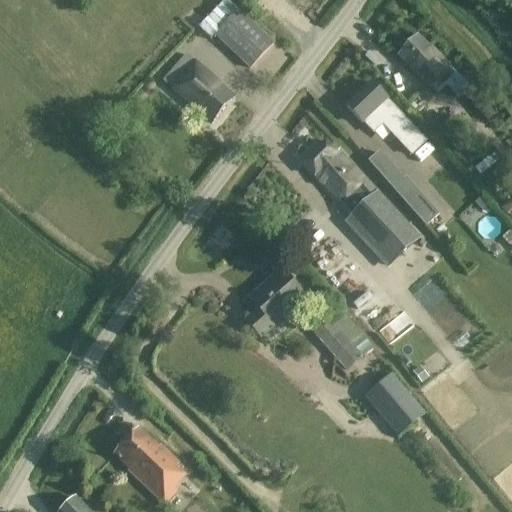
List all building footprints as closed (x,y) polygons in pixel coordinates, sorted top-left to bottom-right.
[(275,45),(249,20),(239,10),(238,12),(215,37),(251,71),(275,45)] [(399,58),(437,96),(438,95),(439,96),(447,88),(458,101),(471,87),(457,74),(454,75),(430,50),(431,50),(419,38),(399,58)] [(162,82),(172,90),(212,125),(236,98),(195,63),(186,55),(162,82)] [(363,125),(364,124),(374,135),(384,126),(415,160),(430,146),(388,101),(389,100),(374,84),(348,109),(363,125)] [(454,127),(483,157),(491,150),(462,120),(454,127)] [(443,137),(472,167),(480,160),(451,130),(443,137)] [(326,144),(305,164),(316,177),(320,181),(339,202),(365,180),(341,154),(339,152),(336,155),(326,144)] [(379,153),(369,162),(427,228),(440,216),(407,178),(404,181),(379,153)] [(432,188),(427,193),(444,211),(449,206),(432,188)] [(413,249),(421,241),(408,227),(378,195),(367,205),(348,221),(392,268),(413,249)] [(261,339),(306,301),(281,272),(249,299),(260,310),(246,321),(261,339)] [(363,300),(362,306),(358,305),(356,316),(373,320),(376,303),(363,300)] [(341,309),(319,326),(312,332),(336,360),(351,348),(355,352),(368,341),(341,309)] [(405,438),(432,413),(397,373),(369,398),(405,438)] [(140,430),(114,457),(165,507),(178,494),(174,490),(186,478),(176,468),(179,465),(161,448),(159,449),(140,430)] [(87,511),(76,500),(63,511),(87,511)]
